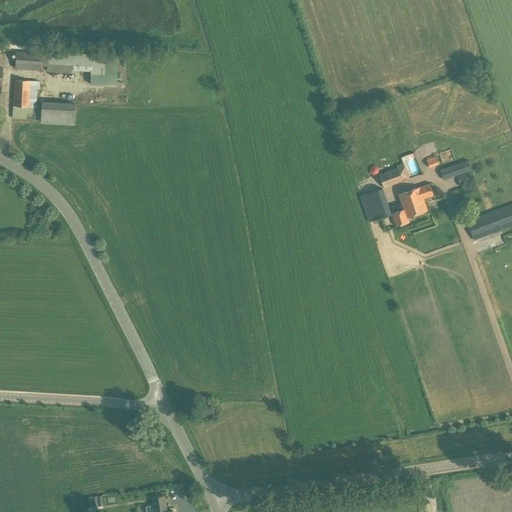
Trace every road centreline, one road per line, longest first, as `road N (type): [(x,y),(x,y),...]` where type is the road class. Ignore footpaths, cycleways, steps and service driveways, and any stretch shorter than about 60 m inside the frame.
road 1 (unclassified): [(162,407),(83,237),(41,183),(0,158)]
road 2 (tertiary): [(213,496),(511,456)]
road 3 (tertiary): [(162,407),(0,398)]
